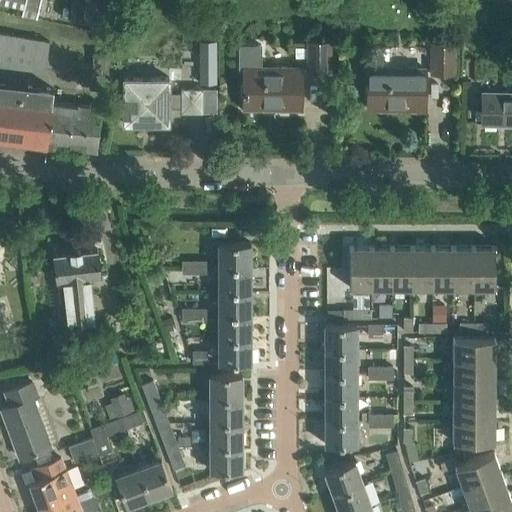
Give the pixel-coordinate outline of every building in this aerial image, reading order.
[(22,16),(36,19),(40,0),(0,0),(0,3),(24,9),(22,16)] [(71,0),(69,22),(114,27),(116,0),(71,0)] [(357,31),(340,31),(340,103),(357,103),(357,31)] [(0,32),(0,65),(45,72),(49,42),(0,32)] [(307,42),(307,72),(330,72),(330,43),(307,42)] [(431,43),(431,73),(454,73),(454,44),(431,43)] [(244,69),(244,109),(301,109),(301,68),(261,68),(261,45),(240,45),(239,45),(239,69),(244,69)] [(90,90),(110,92),(113,56),(93,54),(90,90)] [(368,69),(367,109),(425,110),(425,69),(368,69)] [(123,78),(123,124),(169,124),(169,107),(181,107),(181,113),(202,113),(203,89),(181,89),(181,93),(169,93),(169,78),(123,78)] [(0,140),(29,144),(32,111),(34,111),(36,88),(36,87),(0,83),(0,140)] [(32,111),(29,144),(46,146),(51,102),(53,89),(46,89),(47,84),(36,83),(36,87),(36,88),(34,111),(32,111)] [(511,124),(511,93),(482,93),(481,124),(511,124)] [(51,102),(46,146),(97,152),(101,108),(51,102)] [(218,243),(218,267),(250,267),(250,243),(218,243)] [(349,288),(371,288),(371,246),(349,246),(349,288)] [(371,246),(371,288),(391,288),(391,246),(371,246)] [(391,246),(391,288),(412,288),(412,246),(391,246)] [(412,246),(412,288),(432,288),(432,246),(412,246)] [(432,246),(432,288),(452,288),(453,246),(432,246)] [(453,246),(452,288),(473,288),(473,246),(453,246)] [(473,246),(473,288),(494,288),(494,246),(473,246)] [(70,253),(53,255),(57,287),(64,286),(68,324),(94,321),(89,277),(100,276),(97,250),(80,252),(80,251),(70,252),(70,253)] [(194,273),(194,261),(182,261),(182,273),(194,273)] [(206,261),(194,261),(194,273),(206,273),(206,261)] [(250,267),(218,267),(218,291),(250,291),(250,267)] [(250,291),(218,291),(218,315),(250,315),(250,291)] [(391,305),(379,305),(379,317),(391,317),(391,305)] [(446,306),(432,306),(432,324),(446,324),(446,306)] [(194,321),(194,309),(182,309),(182,321),(194,321)] [(206,309),(194,309),(194,321),(206,321),(206,309)] [(357,310),(343,310),(343,318),(357,318),(357,310)] [(357,310),(357,318),(371,318),(371,310),(357,310)] [(250,315),(218,315),(218,339),(250,339),(250,315)] [(173,317),(163,320),(166,330),(176,327),(173,317)] [(404,317),(404,318),(404,332),(412,332),(412,317),(404,317)] [(418,332),(432,332),(432,324),(418,323),(418,332)] [(432,324),(432,332),(446,332),(446,324),(432,324)] [(459,332),(473,332),(473,324),(459,324),(459,332)] [(473,324),(473,332),(487,332),(487,324),(473,324)] [(325,325),(325,349),(356,349),(356,325),(325,325)] [(382,325),(368,325),(368,336),(382,336),(382,325)] [(453,338),(453,360),(494,360),(494,338),(453,338)] [(250,339),(218,339),(218,363),(250,363),(250,339)] [(404,345),(404,359),(412,359),(412,345),(404,345)] [(356,349),(325,349),(325,373),(356,373),(356,349)] [(397,350),(387,350),(387,361),(397,361),(397,350)] [(193,355),(193,363),(206,363),(206,355),(193,355)] [(412,359),(404,359),(404,373),(412,374),(412,359)] [(453,360),(453,380),(494,380),(494,360),(453,360)] [(381,379),(380,367),(369,367),(369,379),(381,379)] [(392,367),(380,367),(381,379),(393,378),(392,367)] [(356,373),(325,373),(325,397),(357,397),(356,373)] [(210,374),(210,398),(242,398),(242,374),(210,374)] [(141,385),(149,403),(160,399),(153,380),(141,385)] [(453,380),(453,400),(494,400),(494,380),(453,380)] [(2,409),(10,430),(13,429),(17,439),(14,440),(20,458),(50,447),(32,399),(38,397),(32,382),(6,392),(11,406),(2,409)] [(404,386),(404,400),(412,400),(412,386),(404,386)] [(357,397),(325,397),(325,420),(357,420),(357,397)] [(126,398),(105,405),(110,419),(131,411),(126,398)] [(242,398),(210,398),(210,423),(242,422),(242,398)] [(160,399),(149,403),(156,422),(167,418),(160,399)] [(412,400),(404,400),(404,414),(412,414),(412,400)] [(453,400),(453,421),(494,421),(494,400),(453,400)] [(138,411),(120,418),(124,429),(142,422),(138,411)] [(381,426),(381,414),(369,414),(369,426),(381,426)] [(393,414),(381,414),(381,426),(393,426),(393,414)] [(90,429),(99,455),(112,451),(106,436),(124,429),(120,418),(90,429)] [(357,420),(325,420),(325,445),(357,445),(357,420)] [(494,421),(453,421),(453,442),(494,442),(494,421)] [(242,422),(210,423),(210,446),(242,446),(242,422)] [(159,432),(166,450),(178,446),(177,446),(171,427),(159,432)] [(404,428),(404,442),(412,442),(412,428),(404,428)] [(191,436),(177,436),(177,446),(191,446),(191,436)] [(92,438),(68,446),(74,462),(98,453),(92,438)] [(178,446),(166,450),(173,469),(185,465),(178,446)] [(242,446),(210,446),(210,471),(242,470),(242,446)] [(385,454),(391,473),(403,470),(397,450),(385,454)] [(455,467),(462,487),(501,473),(494,453),(458,465),(455,467)] [(29,483),(38,507),(75,494),(66,470),(65,470),(61,458),(34,468),(39,479),(29,483)] [(456,458),(440,464),(443,471),(455,467),(458,465),(456,458)] [(161,459),(138,467),(149,497),(172,489),(161,459)] [(325,471),(333,494),(363,483),(354,460),(325,471)] [(149,497),(138,467),(115,476),(126,506),(149,497)] [(403,470),(391,473),(397,492),(408,489),(403,470)] [(501,473),(462,487),(469,506),(508,492),(501,473)] [(423,478),(416,481),(421,495),(428,492),(423,478)] [(363,483),(333,494),(339,511),(353,511),(371,506),(363,483)] [(511,511),(511,502),(508,492),(469,506),(471,511),(511,511)] [(81,511),(75,494),(38,507),(39,511),(81,511)] [(399,499),(402,511),(414,511),(410,496),(399,499)]
